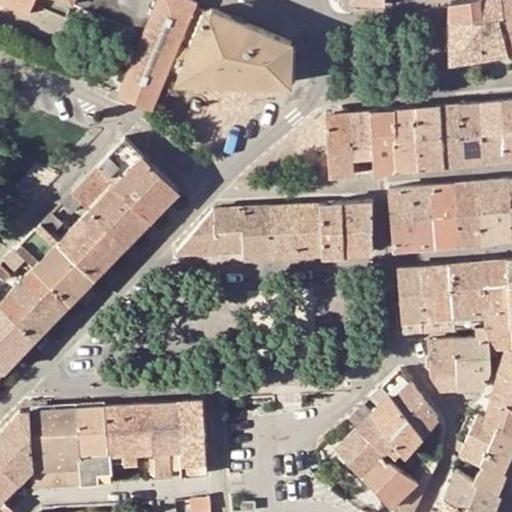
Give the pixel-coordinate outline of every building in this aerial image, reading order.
[(0,0),(0,1),(27,13),(32,0),(67,0),(91,10),(90,14),(92,15),(95,5),(142,23),(120,78),(127,81),(123,95),(151,106),(163,78),(193,5),(195,0),(194,0),(0,0)] [(450,59),(503,50),(500,0),(479,0),(480,19),(449,24),(450,59)] [(457,0),(450,2),(449,24),(480,19),(479,0),(457,0)] [(511,0),(500,0),(503,50),(511,49),(511,0)] [(114,76),(120,78),(142,23),(95,5),(92,15),(133,33),(114,76)] [(223,12),(211,6),(205,10),(193,5),(163,78),(290,82),(290,61),(291,40),(223,12)] [(0,29),(0,44),(123,95),(127,81),(120,78),(114,76),(0,29)] [(511,96),(501,97),(503,127),(511,127),(511,96)] [(511,127),(503,127),(501,97),(481,99),(484,159),(511,156),(511,127)] [(459,101),(464,161),(484,159),(481,99),(459,101)] [(439,103),(441,164),(464,161),(459,101),(439,103)] [(416,105),(418,147),(419,166),(441,164),(439,103),(416,105)] [(395,148),(418,147),(416,105),(395,107),(395,148)] [(370,109),(372,155),(373,171),(395,168),(395,148),(395,107),(370,109)] [(349,111),(353,173),(359,172),(357,157),(372,155),(370,109),(349,111)] [(329,176),(353,173),(349,111),(325,113),(329,176)] [(124,135),(97,163),(150,218),(178,189),(124,135)] [(418,147),(395,148),(395,168),(419,166),(418,147)] [(150,218),(97,163),(70,191),(82,201),(89,208),(126,243),(150,218)] [(486,179),(475,180),(481,240),(511,235),(509,201),(507,177),(486,179)] [(481,240),(475,180),(453,182),(459,242),(481,240)] [(459,242),(453,182),(430,184),(433,218),(435,243),(459,242)] [(387,188),(391,220),(433,218),(430,184),(387,188)] [(70,191),(60,201),(71,213),(82,201),(70,191)] [(342,200),(343,252),(370,250),(370,198),(342,200)] [(321,253),(343,252),(342,200),(320,201),(321,253)] [(271,256),(321,253),(320,201),(269,203),(271,256)] [(244,257),(271,256),(269,203),(242,205),(243,219),(244,249),(244,257)] [(178,252),(216,250),(213,205),(178,249),(178,252)] [(213,205),(216,250),(244,249),(243,219),(242,205),(213,205)] [(52,208),(39,221),(51,232),(63,220),(52,208)] [(126,243),(89,208),(58,239),(94,275),(126,243)] [(433,218),(391,220),(393,247),(435,243),(433,218)] [(51,232),(39,221),(16,246),(27,258),(33,264),(70,301),(83,287),(94,275),(58,239),(51,232)] [(16,246),(4,259),(14,269),(27,258),(16,246)] [(453,313),(468,313),(484,312),(511,311),(509,288),(506,257),(449,262),(453,313)] [(441,314),(453,313),(449,262),(418,264),(423,328),(433,327),(433,318),(441,319),(441,314)] [(0,284),(10,274),(0,263),(0,284)] [(70,301),(33,264),(3,295),(0,291),(0,301),(35,336),(70,301)] [(418,264),(398,266),(401,307),(395,307),(396,330),(423,328),(418,264)] [(35,336),(0,301),(0,365),(3,368),(35,336)] [(510,345),(511,337),(511,317),(511,311),(484,312),(485,325),(476,325),(475,335),(485,335),(488,337),(489,347),(506,346),(510,345)] [(468,313),(453,313),(454,325),(469,323),(468,313)] [(441,326),(441,319),(433,318),(433,327),(441,326)] [(455,337),(458,388),(483,386),(490,369),(489,347),(488,337),(485,335),(475,335),(455,337)] [(439,389),(458,388),(455,337),(428,339),(430,372),(439,389)] [(506,346),(490,398),(511,406),(511,345),(510,345),(506,346)] [(400,367),(382,386),(395,399),(421,434),(437,415),(400,367)] [(395,399),(382,386),(379,383),(369,394),(377,403),(371,411),(401,450),(404,453),(421,434),(395,399)] [(511,406),(490,398),(484,416),(484,419),(497,424),(511,430),(511,406)] [(202,399),(177,401),(182,475),(207,473),(202,399)] [(182,475),(177,401),(151,402),(155,458),(156,476),(182,475)] [(155,458),(151,402),(106,404),(108,451),(111,452),(146,449),(146,457),(155,458)] [(114,479),(111,452),(108,451),(106,404),(76,406),(81,481),(114,479)] [(32,484),(81,481),(76,406),(30,408),(33,461),(29,466),(32,484)] [(33,461),(30,408),(20,409),(0,428),(0,458),(18,478),(29,466),(33,461)] [(401,450),(371,411),(356,425),(382,451),(385,450),(393,457),(401,450)] [(464,442),(457,439),(455,448),(480,461),(497,424),(484,419),(484,416),(477,412),(464,442)] [(502,469),(511,446),(511,430),(497,424),(480,461),(502,469)] [(356,425),(335,447),(352,465),(368,482),(387,462),(378,455),(382,451),(356,425)] [(352,465),(335,447),(330,451),(348,470),(352,465)] [(427,453),(420,464),(431,471),(438,459),(427,453)] [(0,495),(13,484),(18,478),(0,458),(0,495)] [(388,461),(387,462),(368,482),(388,504),(396,511),(410,511),(424,484),(388,461)] [(474,477),(496,488),(504,470),(502,469),(480,461),(477,468),(474,477)] [(431,471),(420,464),(413,474),(425,482),(431,471)] [(491,511),(501,490),(496,488),(474,477),(457,468),(444,495),(472,511),(491,511)] [(0,511),(5,511),(12,506),(0,495),(0,511)] [(209,511),(209,495),(190,497),(190,511),(209,511)] [(472,511),(444,495),(436,511),(472,511)]
